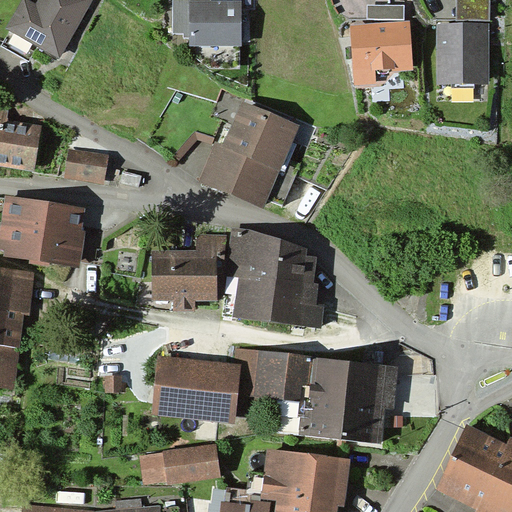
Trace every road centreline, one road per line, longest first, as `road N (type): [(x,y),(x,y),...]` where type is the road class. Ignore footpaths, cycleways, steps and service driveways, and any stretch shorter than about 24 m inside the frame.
road 1 (residential): [(400,327),(333,343),(268,341),(110,309),(0,261)]
road 2 (residential): [(0,71),(210,205)]
road 3 (residential): [(210,205),(273,221),(332,259),(400,327)]
road 4 (residential): [(210,205),(0,189)]
